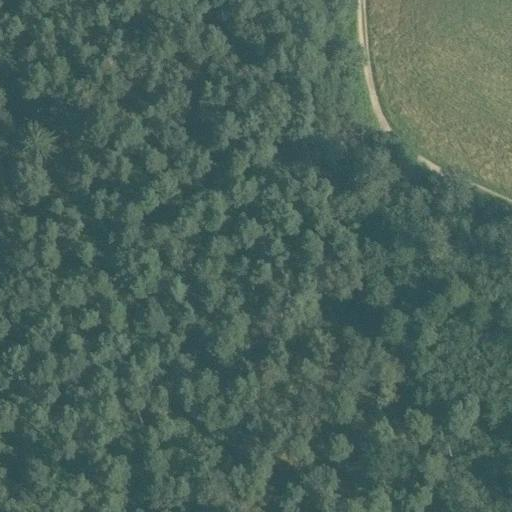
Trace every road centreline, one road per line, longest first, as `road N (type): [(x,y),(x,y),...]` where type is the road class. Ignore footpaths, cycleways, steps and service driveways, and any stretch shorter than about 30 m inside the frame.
road 1 (track): [(376,133),(511,193)]
road 2 (track): [(357,0),(360,89),(376,133)]
